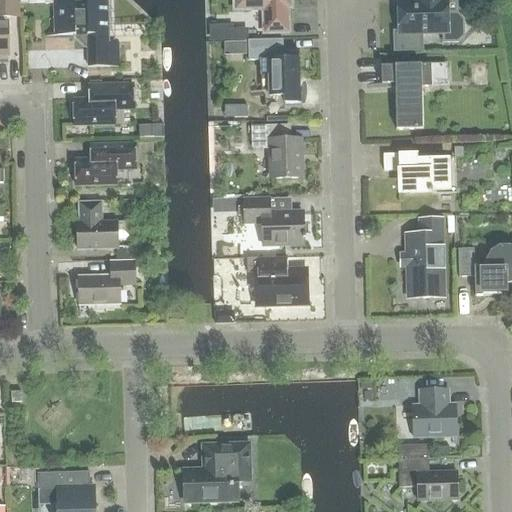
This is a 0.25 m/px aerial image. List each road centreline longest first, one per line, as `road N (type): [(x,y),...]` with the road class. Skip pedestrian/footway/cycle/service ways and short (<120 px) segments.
road 1 (residential): [(344,340),(335,5),(352,4)]
road 2 (residential): [(502,511),(496,336),(344,340)]
road 3 (residential): [(0,103),(33,102),(40,350)]
road 4 (residential): [(344,340),(132,346)]
road 5 (residential): [(137,511),(132,346)]
